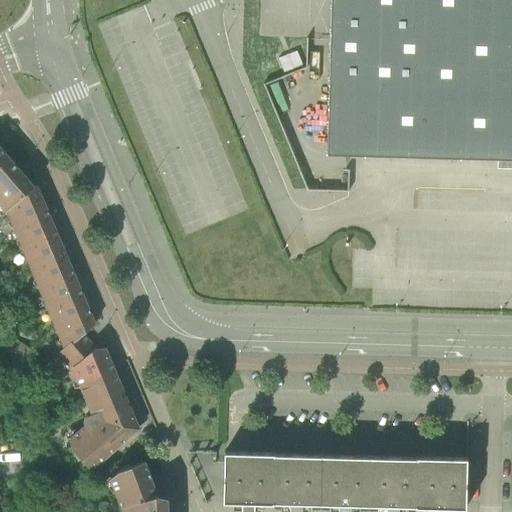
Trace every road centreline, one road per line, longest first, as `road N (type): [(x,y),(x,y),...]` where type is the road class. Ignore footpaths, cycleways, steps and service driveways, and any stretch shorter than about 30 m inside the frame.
road 1 (residential): [(493,511),(496,348),(207,340),(173,322)]
road 2 (tertiary): [(511,328),(173,322)]
road 3 (tertiary): [(173,322),(119,213),(54,46)]
